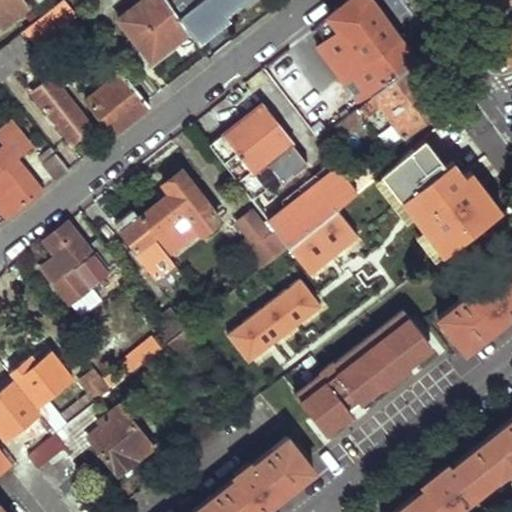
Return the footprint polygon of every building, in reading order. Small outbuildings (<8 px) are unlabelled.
[(0,0),(0,25),(1,27),(34,0),(0,0)] [(67,0),(57,0),(20,29),(25,35),(28,33),(36,42),(76,10),(67,0)] [(153,0),(132,0),(117,11),(152,56),(178,38),(153,0)] [(153,0),(178,38),(191,29),(171,0),(153,0)] [(349,0),(314,27),(325,42),(336,57),(329,62),(359,102),(414,58),(394,30),(371,0),(349,0)] [(511,0),(492,0),(495,4),(499,1),(511,19),(511,0)] [(499,1),(495,4),(499,10),(503,7),(499,1)] [(511,19),(491,34),(511,61),(511,19)] [(0,45),(0,77),(36,49),(25,35),(20,29),(0,45)] [(325,42),(318,47),(329,62),(336,57),(325,42)] [(359,102),(316,136),(324,146),(379,102),(391,119),(376,131),(387,146),(445,99),(433,84),(414,58),(359,102)] [(122,67),(85,96),(114,132),(129,120),(150,103),(122,67)] [(79,68),(72,74),(78,82),(86,76),(79,68)] [(51,74),(32,91),(72,139),(92,124),(51,74)] [(261,101),(207,143),(267,219),(287,245),(302,234),(338,205),(357,189),(344,173),(338,165),(306,189),(292,171),(305,160),(290,144),(293,141),(261,101)] [(0,208),(6,216),(26,201),(42,188),(15,155),(29,144),(9,119),(0,126),(0,208)] [(56,150),(43,160),(56,177),(70,167),(56,150)] [(367,153),(344,173),(357,189),(381,170),(367,153)] [(168,193),(139,216),(166,252),(216,213),(182,168),(162,184),(168,193)] [(131,207),(113,221),(155,275),(173,261),(166,252),(139,216),(131,207)] [(250,207),(236,219),(269,261),(287,245),(267,219),(261,223),(250,207)] [(52,259),(42,267),(70,303),(120,262),(98,234),(85,244),(67,220),(44,238),(53,249),(52,259)] [(261,270),(273,292),(303,276),(290,254),(261,270)] [(474,289),(439,316),(463,347),(503,316),(511,309),(511,259),(490,277),(487,274),(472,286),(474,289)] [(300,277),(223,335),(246,365),(322,307),(300,277)] [(81,315),(99,301),(91,291),(73,305),(81,315)] [(171,307),(160,315),(169,326),(175,335),(177,334),(186,326),(171,307)] [(321,438),(436,354),(401,307),(287,390),(321,438)] [(39,411),(55,431),(108,389),(143,361),(167,341),(175,335),(169,326),(157,336),(153,334),(119,362),(121,364),(102,378),(93,367),(77,379),(87,390),(59,413),(50,403),(39,411)] [(186,326),(177,334),(175,335),(167,341),(178,355),(197,341),(186,326)] [(30,356),(9,372),(14,378),(35,405),(71,375),(51,350),(35,363),(30,356)] [(14,378),(0,389),(0,432),(4,438),(19,427),(25,435),(35,427),(28,418),(34,414),(50,434),(55,431),(39,411),(35,405),(14,378)] [(84,431),(107,414),(102,409),(115,399),(108,389),(55,431),(50,434),(27,453),(72,511),(110,511),(69,458),(91,441),(84,431)] [(119,405),(107,414),(84,431),(91,441),(118,474),(121,472),(123,476),(135,465),(133,461),(151,446),(119,405)] [(424,485),(390,511),(448,511),(454,508),(511,462),(511,417),(448,467),(446,464),(422,483),(424,485)] [(256,511),(311,469),(286,437),(252,464),(249,461),(233,473),(237,477),(192,511),(256,511)]
